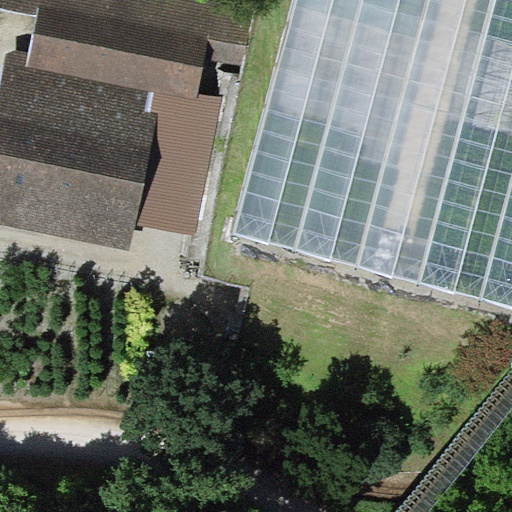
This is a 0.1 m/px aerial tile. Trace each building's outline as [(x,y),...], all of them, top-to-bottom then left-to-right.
[(195,0),(9,0),(6,17),(37,23),(40,10),(211,45),(206,67),(240,75),(253,12),(195,0)] [(511,0),(297,0),(234,238),(511,309),(511,0)] [(211,45),(40,10),(37,23),(30,59),(27,71),(152,96),(198,106),(200,97),(206,67),(211,45)] [(30,59),(8,54),(0,95),(0,225),(131,253),(136,229),(158,120),(148,117),(152,96),(27,71),(30,59)] [(223,100),(200,97),(198,106),(152,96),(148,117),(158,120),(136,229),(196,238),(223,100)]
